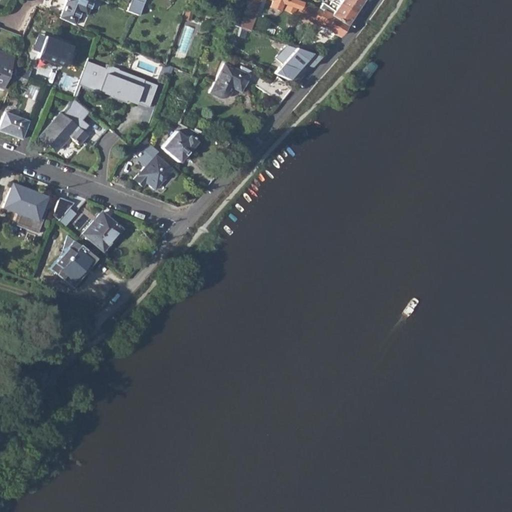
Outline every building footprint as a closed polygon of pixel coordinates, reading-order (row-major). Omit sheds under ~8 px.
[(88,15),(93,0),(67,0),(62,13),(78,20),(81,12),(88,15)] [(130,0),(127,10),(138,13),(142,0),(130,0)] [(247,30),(248,30),(258,0),(248,0),(239,27),(240,27),(247,30)] [(318,8),(344,25),(355,9),(345,7),(338,2),(336,4),(330,0),(329,0),(327,5),(321,1),(317,7),(318,8)] [(361,0),(339,0),(338,2),(345,7),(355,9),(361,0)] [(315,22),(336,36),(344,25),(318,8),(317,7),(316,7),(302,1),(293,16),(312,27),(315,22)] [(240,25),(243,13),(232,10),(229,21),(240,25)] [(78,20),(62,13),(61,17),(76,24),(78,20)] [(231,55),(252,64),(254,58),(240,52),(247,30),(240,27),(231,55)] [(37,57),(60,67),(69,45),(45,36),(37,57)] [(276,41),(271,44),(281,53),(271,64),(277,67),(272,73),(297,84),(320,56),(276,41)] [(148,107),(156,82),(86,59),(78,84),(148,107)] [(0,85),(8,64),(0,60),(0,85)] [(253,84),(279,102),(290,88),(276,77),(270,84),(239,66),(237,70),(223,63),(208,92),(219,98),(223,98),(226,95),(231,87),(238,91),(243,82),(250,88),(253,84)] [(10,80),(23,86),(26,79),(13,73),(10,80)] [(39,135),(55,150),(69,136),(77,144),(86,135),(70,120),(79,109),(70,100),(39,135)] [(0,120),(0,130),(20,138),(27,121),(3,112),(0,120)] [(161,146),(178,161),(195,142),(187,135),(184,138),(176,130),(161,146)] [(129,149),(137,157),(149,143),(141,135),(129,149)] [(145,181),(154,188),(174,165),(158,150),(133,178),(141,185),(145,181)] [(45,198),(11,184),(5,200),(2,208),(17,213),(13,225),(37,234),(46,212),(40,210),(45,198)] [(51,215),(57,220),(71,203),(58,198),(51,215)] [(81,234),(101,251),(119,229),(112,222),(113,221),(109,218),(106,221),(98,214),(81,234)] [(67,237),(57,229),(51,237),(60,245),(67,237)] [(54,275),(70,288),(94,260),(74,243),(68,250),(71,252),(67,257),(64,255),(51,270),(55,274),(54,275)]
